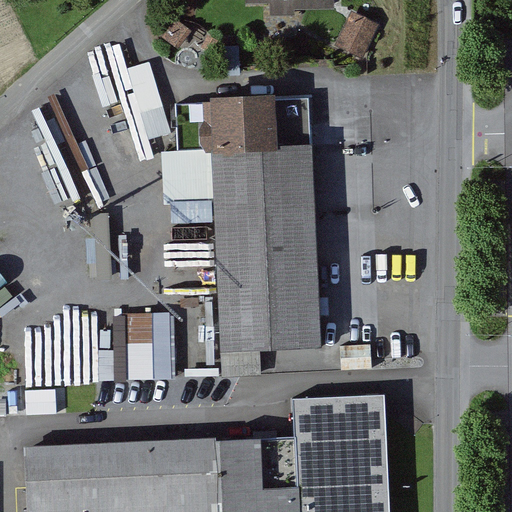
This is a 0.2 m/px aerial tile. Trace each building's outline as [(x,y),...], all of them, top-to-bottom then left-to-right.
[(244,0),(245,4),(271,4),(271,16),(293,15),(293,10),(334,10),(333,0),(244,0)] [(337,49),(363,62),(379,25),(354,12),(337,49)] [(173,129),(151,58),(129,65),(122,44),(112,47),(140,139),(173,129)] [(207,104),(221,378),(263,376),(262,350),(328,348),(314,99),(207,104)] [(114,273),(111,211),(92,212),(95,274),(114,273)] [(0,270),(0,288),(8,283),(0,270)] [(177,377),(174,309),(114,312),(117,380),(177,377)] [(90,319),(29,319),(29,380),(76,380),(77,372),(90,372),(90,319)] [(293,438),(23,449),(25,511),(389,511),(385,395),(291,400),(293,438)]
